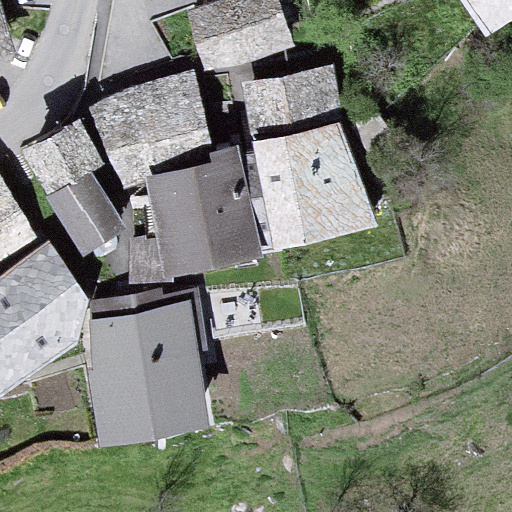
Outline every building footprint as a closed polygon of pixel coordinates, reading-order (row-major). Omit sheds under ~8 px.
[(280,0),(224,0),(188,10),(206,73),(294,48),(280,0)] [(511,0),(472,0),(488,23),(511,6),(511,0)] [(0,60),(12,57),(0,12),(0,60)] [(330,64),(237,85),(249,137),(341,116),(330,64)] [(133,91),(99,111),(122,179),(212,149),(188,80),(133,91)] [(75,118),(20,151),(81,256),(127,229),(99,181),(108,175),(75,118)] [(332,131),(262,148),(282,241),(367,221),(332,131)] [(216,169),(153,182),(172,271),(256,252),(234,151),(213,156),(216,169)] [(0,187),(0,262),(35,241),(0,187)] [(0,285),(0,391),(67,343),(78,302),(44,254),(0,285)] [(90,313),(105,435),(205,422),(190,300),(90,313)]
